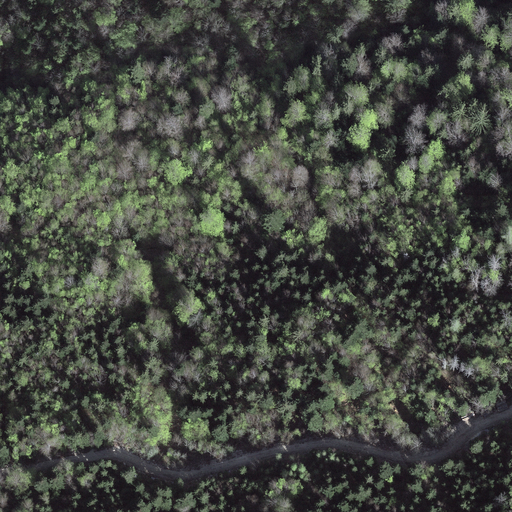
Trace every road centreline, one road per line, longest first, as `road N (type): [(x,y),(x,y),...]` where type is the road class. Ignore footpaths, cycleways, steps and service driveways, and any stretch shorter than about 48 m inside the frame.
road 1 (track): [(0,472),(117,454),(164,474),(188,474),(316,443),(426,459),(476,425),(511,413)]
road 2 (track): [(0,239),(69,233),(162,259),(207,242),(252,238),(333,251),(422,208),(477,203)]
